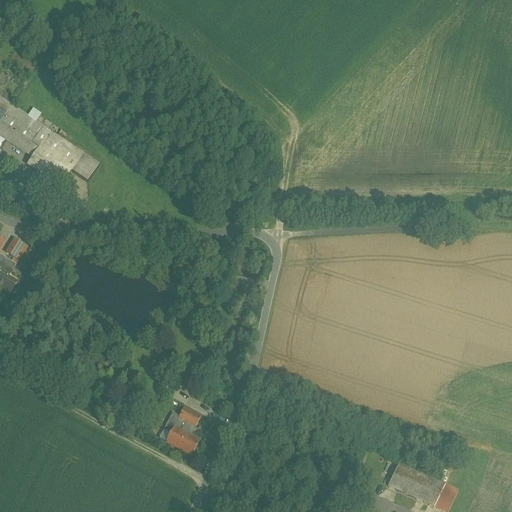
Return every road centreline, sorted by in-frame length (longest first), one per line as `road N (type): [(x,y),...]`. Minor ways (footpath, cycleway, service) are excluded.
road 1 (residential): [(194,511),(279,233),(0,214)]
road 2 (unknown): [(212,452),(0,355)]
